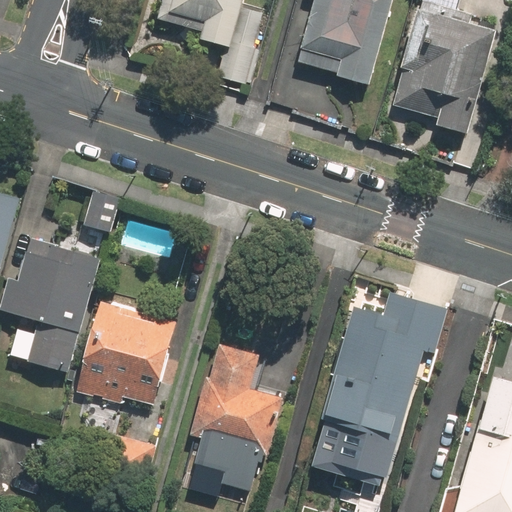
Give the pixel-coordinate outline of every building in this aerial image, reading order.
[(167,0),(164,15),(209,28),(207,36),(228,42),(219,73),(250,82),(264,35),(260,34),(266,12),(247,7),(249,0),(167,0)] [(320,0),(304,59),(344,70),(342,76),(377,85),(400,0),(320,0)] [(504,21),(432,0),(427,0),(396,102),(443,117),(440,128),(469,137),(504,21)] [(0,284),(26,197),(0,189),(0,284)] [(128,197),(99,189),(88,225),(117,233),(128,197)] [(106,256),(36,235),(23,279),(13,276),(4,306),(25,312),(41,316),(29,357),(74,371),(87,325),(85,325),(106,256)] [(385,485),(428,348),(439,351),(451,310),(368,284),(329,408),(347,413),(331,468),(385,485)] [(187,314),(110,293),(82,396),(158,417),(187,314)] [(228,483),(257,491),(285,390),(254,382),(264,345),(227,335),(217,373),(209,371),(193,429),(208,433),(200,462),(231,471),(228,483)] [(511,511),(511,374),(500,371),(461,511),(511,511)]
